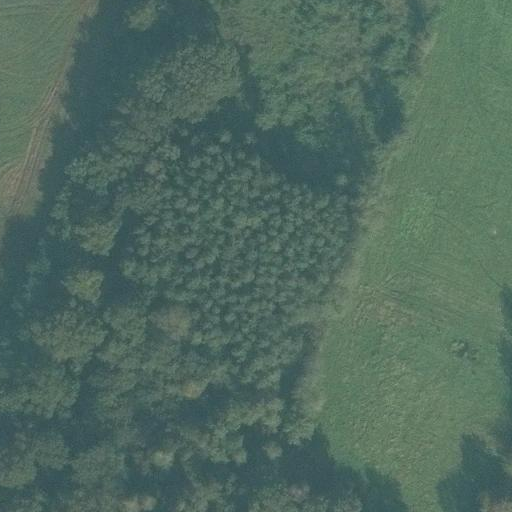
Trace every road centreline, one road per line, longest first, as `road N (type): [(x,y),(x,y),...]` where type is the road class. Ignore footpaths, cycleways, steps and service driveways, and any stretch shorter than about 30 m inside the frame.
road 1 (track): [(203,0),(18,511)]
road 2 (track): [(346,511),(104,274)]
